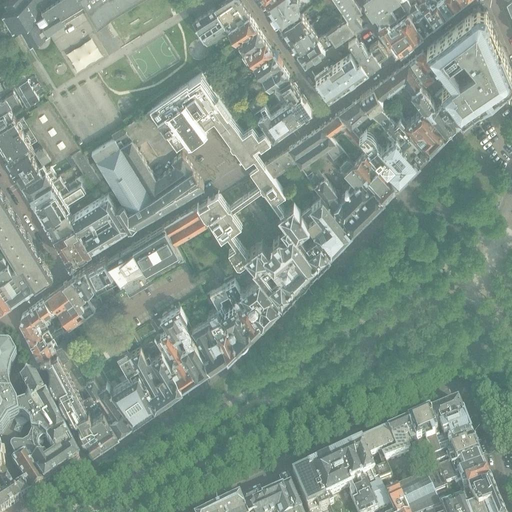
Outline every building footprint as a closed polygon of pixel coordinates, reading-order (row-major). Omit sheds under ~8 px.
[(86,9),(90,7),(101,24),(105,21),(139,0),(9,0),(7,2),(11,9),(5,14),(15,31),(18,35),(22,32),(25,30),(29,37),(28,37),(29,38),(30,37),(33,42),(32,43),(32,44),(33,43),(35,46),(38,44),(39,45),(41,47),(44,47),(46,47),(48,46),(50,44),(51,42),(51,40),(51,37),(50,35),(50,34),(57,29),(70,21),(69,19),(72,18),(79,13),(86,9)] [(221,17),(243,3),(240,0),(226,0),(214,8),(221,17)] [(299,0),(266,0),(265,1),(281,26),(301,13),(296,5),(298,4),(299,0)] [(338,4),(336,1),(335,0),(325,0),(332,9),(338,4)] [(356,13),(361,10),(354,0),(337,0),(336,1),(338,4),(346,16),(354,28),(355,29),(362,24),(355,14),(356,13)] [(387,9),(381,0),(364,0),(367,3),(365,5),(373,18),(387,9)] [(400,0),(381,0),(387,9),(391,6),(400,0)] [(423,33),(400,0),(391,6),(398,17),(413,41),(423,33)] [(433,25),(418,2),(416,0),(400,0),(423,33),(433,25)] [(447,14),(438,0),(437,1),(436,0),(420,0),(418,2),(433,25),(446,14),(447,14)] [(452,10),(446,0),(438,0),(447,14),(452,10)] [(459,4),(455,0),(446,0),(452,10),(459,4)] [(228,28),(250,14),(243,3),(221,17),(228,28)] [(398,17),(391,6),(387,9),(373,18),(378,25),(379,25),(385,21),(389,18),(391,22),(398,17)] [(228,28),(221,17),(214,8),(193,21),(206,41),(207,43),(228,28)] [(511,71),(511,68),(506,59),(501,46),(491,21),(486,9),(478,8),(427,46),(422,51),(437,69),(442,76),(448,83),(442,88),(448,95),(464,116),(474,108),(480,103),(480,104),(488,99),(490,102),(491,102),(491,101),(494,99),(498,97),(498,96),(496,93),(504,88),(503,88),(509,84),(511,82),(511,80),(511,71)] [(290,38),(310,24),(302,12),(301,13),(281,26),(290,38)] [(238,40),(258,26),(250,14),(228,28),(236,41),(238,40)] [(336,41),(343,37),(354,28),(346,16),(319,36),(298,51),(306,63),(336,41)] [(413,41),(398,17),(391,22),(389,18),(385,21),(379,25),(385,35),(397,53),(401,51),(413,41)] [(298,51),(319,36),(310,24),(290,38),(298,51)] [(245,51),(265,38),(258,26),(238,40),(245,51)] [(378,62),(379,61),(386,56),(385,54),(385,53),(386,52),(378,40),(367,48),(363,42),(361,42),(360,42),(356,36),(347,42),(349,44),(345,46),(349,52),(353,50),(358,57),(362,61),(369,71),(379,63),(378,62)] [(339,46),(346,41),(343,37),(336,41),(339,46)] [(254,63),(273,50),(265,38),(245,51),(246,52),(242,54),(247,62),(251,59),(254,63)] [(262,75),(281,62),(273,50),(254,63),(262,75)] [(437,69),(422,51),(415,56),(432,75),(436,71),(437,69)] [(369,71),(362,61),(358,57),(355,59),(351,54),(341,60),(356,80),(369,71)] [(432,75),(415,56),(406,62),(422,79),(425,83),(435,78),(432,75)] [(356,80),(341,60),(328,69),(342,89),(343,89),(356,80)] [(270,87),(289,74),(281,62),(262,75),(270,87)] [(422,79),(406,62),(373,87),(382,98),(387,94),(388,95),(404,82),(411,91),(417,87),(416,86),(420,82),(422,79)] [(15,85),(35,74),(31,68),(30,66),(3,83),(6,89),(4,90),(5,92),(15,85)] [(342,89),(328,69),(316,78),(328,97),(329,98),(342,89)] [(228,233),(236,245),(240,242),(234,234),(243,227),(236,215),(236,211),(265,191),(267,192),(281,211),(284,208),(277,198),(285,192),(286,192),(284,190),(274,175),(266,162),(265,163),(261,157),(254,147),(260,143),(262,146),(271,139),(265,130),(259,135),(252,125),(243,132),(235,121),(238,119),(212,83),(210,85),(201,74),(202,73),(201,73),(189,81),(189,82),(180,88),(171,95),(170,95),(166,98),(162,101),(161,101),(161,102),(153,108),(177,144),(184,139),(186,143),(194,138),(204,131),(204,130),(211,125),(209,122),(214,117),(242,156),(244,158),(252,152),(257,160),(261,165),(253,171),(255,173),(261,183),(261,185),(231,206),(229,206),(221,194),(220,194),(218,191),(208,197),(210,200),(200,206),(211,222),(221,238),(222,238),(222,237),(228,233)] [(19,92),(38,80),(35,74),(15,85),(19,92)] [(313,110),(300,91),(291,76),(273,88),(281,98),(284,97),(287,101),(291,98),(303,117),(312,110),(313,110)] [(22,98),(42,87),(38,80),(19,92),(22,98)] [(453,123),(437,103),(436,106),(434,103),(435,102),(434,102),(435,102),(435,101),(434,101),(420,82),(416,86),(417,87),(411,91),(423,108),(425,106),(446,133),(453,123)] [(40,98),(37,94),(44,89),(42,87),(22,98),(27,105),(40,98)] [(390,113),(387,110),(383,106),(380,104),(384,101),(382,98),(373,87),(360,97),(371,111),(377,117),(379,118),(382,121),(390,113)] [(0,109),(8,104),(18,98),(13,90),(0,98),(0,109)] [(254,111),(265,103),(261,96),(259,94),(248,103),(254,111)] [(464,116),(448,95),(447,95),(447,96),(447,97),(442,101),(436,94),(434,96),(439,103),(437,103),(453,123),(456,124),(458,121),(463,116),(464,116)] [(419,161),(388,125),(382,121),(379,118),(377,117),(371,111),(360,97),(342,110),(355,125),(362,133),(399,181),(402,179),(401,178),(419,161)] [(303,117),(291,98),(287,101),(281,106),(293,124),(303,117)] [(79,147),(58,115),(51,104),(48,99),(22,115),(21,112),(16,116),(14,113),(0,121),(0,144),(8,158),(38,139),(46,151),(50,158),(54,163),(71,153),(79,147)] [(269,110),(265,103),(254,111),(258,116),(273,137),(283,130),(283,131),(284,130),(269,110)] [(293,124),(281,106),(279,103),(269,110),(284,130),(293,124)] [(0,121),(14,113),(8,104),(0,109),(0,121)] [(446,133),(425,106),(423,108),(407,121),(402,114),(396,105),(393,109),(429,151),(435,145),(446,133)] [(177,144),(153,108),(152,108),(150,109),(145,113),(144,113),(144,114),(138,117),(137,117),(132,121),(130,122),(127,124),(112,133),(114,137),(92,151),(97,159),(96,159),(96,160),(97,160),(108,178),(114,189),(127,209),(194,168),(183,152),(172,160),(175,165),(171,167),(170,167),(170,168),(156,178),(136,145),(147,139),(158,154),(166,152),(177,144)] [(429,151),(393,109),(391,110),(389,108),(387,110),(390,113),(382,121),(388,125),(419,161),(429,151)] [(399,181),(362,133),(355,125),(342,110),(322,124),(331,135),(332,134),(336,139),(342,134),(338,130),(341,127),(344,130),(346,132),(350,136),(349,136),(350,137),(358,145),(359,145),(361,147),(357,151),(361,155),(353,162),(383,197),(383,198),(384,197),(384,196),(399,181)] [(310,159),(326,149),(333,159),(344,150),(336,142),(331,135),(322,124),(288,148),(296,159),(301,165),(300,165),(307,174),(315,168),(315,165),(310,159)] [(15,170),(46,151),(38,139),(8,158),(13,166),(15,170)] [(97,160),(91,164),(79,147),(71,153),(78,163),(85,173),(94,187),(102,182),(108,178),(97,160)] [(274,175),(296,159),(288,148),(266,162),(274,175)] [(46,168),(43,162),(50,158),(46,151),(15,170),(18,174),(23,182),(46,168)] [(383,197),(353,162),(349,157),(345,151),(340,156),(344,160),(340,163),(341,165),(340,166),(355,182),(352,183),(350,185),(349,188),(348,188),(347,188),(346,188),(345,189),(345,190),(345,191),(345,192),(341,195),(343,197),(339,200),(335,195),(338,192),(317,166),(315,168),(307,174),(322,193),(351,229),(352,228),(383,197)] [(29,193),(52,179),(46,168),(23,182),(23,183),(27,189),(29,193)] [(204,182),(194,168),(127,209),(114,189),(109,192),(109,191),(100,197),(98,198),(98,199),(80,211),(74,214),(70,214),(68,209),(47,222),(54,234),(55,234),(56,237),(61,245),(63,248),(70,259),(73,260),(80,255),(80,256),(87,252),(88,251),(100,244),(129,226),(136,222),(186,193),(204,182)] [(36,204),(59,190),(59,189),(65,185),(59,177),(53,181),(52,179),(29,193),(32,197),(35,202),(35,203),(36,204)] [(68,203),(86,192),(81,184),(63,195),(59,190),(36,204),(40,210),(39,210),(42,214),(43,216),(44,217),(47,222),(68,209),(70,207),(68,203)] [(53,275),(0,189),(0,188),(0,234),(20,268),(33,290),(35,288),(36,288),(48,280),(47,279),(53,275)] [(351,229),(322,193),(321,194),(322,195),(310,204),(311,204),(306,209),(304,210),(333,249),(337,243),(337,244),(339,242),(342,239),(344,237),(351,229)] [(268,241),(263,244),(252,252),(240,242),(236,245),(233,247),(232,247),(232,248),(241,262),(244,262),(250,257),(255,264),(262,272),(276,288),(273,290),(277,294),(283,300),(286,297),(286,298),(297,287),(321,261),(322,262),(333,250),(333,249),(304,210),(297,199),(284,208),(281,211),(286,212),(285,213),(292,222),(288,226),(294,234),(290,237),(290,236),(290,237),(288,236),(285,236),(284,236),(278,240),(278,241),(278,243),(278,246),(277,246),(278,246),(274,249),(268,241)] [(211,222),(200,206),(198,203),(187,210),(196,225),(198,230),(203,227),(206,225),(211,222)] [(196,225),(187,210),(186,210),(176,216),(164,224),(175,243),(181,240),(184,238),(196,232),(198,230),(196,225)] [(185,260),(175,243),(164,224),(132,243),(153,278),(185,260)] [(154,280),(153,278),(132,243),(111,256),(108,258),(107,258),(118,277),(122,283),(127,293),(129,296),(134,293),(146,285),(154,280)] [(118,277),(107,258),(106,256),(96,261),(108,283),(118,277)] [(0,313),(2,312),(8,308),(11,306),(12,305),(15,302),(16,302),(17,301),(20,299),(21,298),(25,295),(26,295),(27,294),(30,292),(33,290),(20,268),(17,270),(12,273),(8,266),(8,265),(7,265),(5,262),(4,261),(3,258),(2,258),(1,258),(0,258),(0,313)] [(108,283),(96,261),(86,267),(94,286),(96,290),(108,283)] [(283,300),(277,294),(273,290),(276,288),(262,272),(255,264),(246,270),(235,278),(227,283),(233,292),(238,302),(254,329),(283,300)] [(89,290),(94,286),(86,267),(82,269),(77,273),(74,275),(73,276),(86,295),(90,300),(95,308),(103,302),(100,296),(99,295),(97,296),(92,299),(89,294),(90,292),(89,290)] [(84,304),(81,299),(86,295),(73,276),(63,283),(58,287),(47,295),(45,297),(53,308),(55,306),(64,320),(69,327),(85,315),(95,308),(90,300),(84,304)] [(210,292),(212,296),(217,306),(218,306),(239,344),(253,330),(254,329),(238,302),(225,309),(222,303),(223,303),(223,302),(223,301),(222,299),(225,296),(233,292),(227,283),(226,283),(210,292)] [(113,294),(108,297),(112,304),(117,301),(113,294)] [(53,308),(45,297),(37,303),(45,316),(47,314),(53,310),(52,308),(53,308)] [(45,316),(37,303),(28,309),(36,322),(42,318),(46,323),(51,320),(47,314),(45,316)] [(195,343),(183,321),(188,318),(180,306),(161,317),(168,329),(196,377),(213,365),(208,355),(204,358),(195,343)] [(239,344),(218,306),(217,306),(207,311),(210,316),(230,354),(238,345),(239,344)] [(36,322),(28,309),(22,313),(20,322),(21,322),(25,331),(36,322)] [(230,354),(210,316),(195,325),(191,327),(195,334),(199,340),(197,341),(200,345),(201,344),(208,355),(213,365),(229,354),(230,354)] [(30,339),(48,329),(46,325),(41,327),(40,328),(36,322),(25,331),(30,339)] [(34,348),(58,335),(62,332),(67,340),(75,335),(69,327),(64,331),(61,326),(54,331),(51,333),(48,329),(30,339),(34,348)] [(196,377),(168,329),(160,334),(163,339),(157,343),(162,352),(183,386),(196,377)] [(58,346),(56,340),(58,339),(58,336),(58,335),(34,348),(39,357),(42,355),(58,346)] [(83,400),(63,361),(70,357),(62,344),(58,346),(42,355),(44,359),(41,361),(43,365),(77,429),(80,428),(84,436),(86,440),(83,442),(90,454),(94,451),(93,449),(120,431),(94,392),(93,393),(83,400)] [(64,430),(47,398),(46,396),(45,396),(43,391),(43,390),(43,391),(40,386),(41,386),(40,385),(38,381),(37,380),(35,376),(35,375),(34,374),(33,374),(34,375),(32,376),(28,378),(26,379),(23,381),(22,381),(21,381),(20,381),(21,382),(21,383),(24,387),(23,387),(24,388),(26,392),(26,393),(27,393),(29,398),(29,399),(30,399),(29,400),(28,401),(27,402),(26,403),(26,404),(18,407),(12,396),(9,385),(9,380),(12,369),(17,358),(11,347),(9,346),(0,345),(0,435),(2,434),(9,424),(16,420),(17,421),(17,423),(18,425),(18,426),(22,428),(23,426),(24,424),(25,423),(27,421),(30,425),(32,434),(29,442),(23,445),(14,445),(12,446),(12,447),(11,448),(11,449),(12,451),(16,460),(26,454),(33,465),(32,466),(44,484),(79,460),(79,459),(64,431),(64,430)] [(183,386),(162,352),(151,358),(149,354),(146,355),(141,346),(129,353),(133,362),(136,360),(150,385),(146,388),(155,405),(166,397),(166,398),(172,393),(173,393),(183,386)] [(150,385),(136,360),(133,362),(129,353),(127,350),(117,356),(130,377),(113,388),(133,420),(155,405),(146,388),(150,385)] [(133,420),(113,388),(111,386),(110,387),(106,382),(101,385),(93,374),(92,375),(91,374),(87,378),(87,379),(85,381),(93,393),(94,392),(120,431),(120,430),(123,428),(123,429),(128,426),(127,424),(134,420),(133,420)] [(464,417),(462,412),(458,401),(430,413),(436,428),(464,418),(464,417)] [(436,428),(430,413),(409,422),(416,441),(424,438),(427,443),(440,438),(436,428)] [(464,418),(436,428),(440,438),(445,436),(448,443),(471,434),(464,418)] [(430,474),(425,462),(416,441),(409,422),(389,432),(396,448),(382,454),(386,463),(410,455),(416,473),(425,469),(427,475),(430,474)] [(396,448),(389,432),(363,443),(370,460),(378,456),(382,466),(381,467),(382,469),(375,472),(380,482),(392,478),(385,463),(386,463),(382,454),(396,448)] [(439,452),(448,448),(449,450),(474,441),(471,434),(448,443),(445,436),(440,438),(427,443),(424,438),(416,441),(425,462),(441,456),(439,452)] [(450,468),(480,456),(477,449),(474,441),(449,450),(450,452),(441,456),(425,462),(430,474),(433,473),(431,467),(447,460),(449,465),(450,468)] [(380,482),(375,472),(370,460),(363,443),(352,448),(366,476),(370,484),(374,482),(376,484),(368,487),(380,511),(390,506),(385,493),(380,482)] [(28,495),(29,494),(22,483),(18,486),(14,488),(8,478),(7,479),(5,477),(0,479),(0,466),(1,465),(4,466),(5,464),(2,463),(3,458),(6,457),(5,456),(2,456),(0,452),(0,451),(1,449),(0,448),(0,511),(1,511),(14,504),(20,500),(21,500),(22,499),(25,497),(27,496),(28,495)] [(380,511),(368,487),(365,480),(363,480),(362,478),(363,478),(363,477),(366,476),(352,448),(337,455),(350,484),(356,481),(357,483),(360,482),(362,487),(353,491),(350,492),(349,495),(356,511),(376,511),(379,511),(380,511)] [(44,484),(32,466),(33,465),(26,454),(16,460),(13,461),(12,463),(25,481),(22,483),(29,494),(44,484)] [(350,484),(337,455),(328,459),(319,463),(308,468),(329,507),(334,505),(330,498),(349,489),(350,492),(353,491),(350,484)] [(457,484),(453,475),(483,464),(480,456),(450,468),(449,465),(438,470),(439,472),(427,478),(434,494),(457,485),(457,484)] [(486,472),(483,464),(453,475),(457,484),(486,472)] [(329,507),(308,468),(293,476),(310,511),(319,511),(329,508),(329,507)] [(464,492),(490,482),(486,472),(457,484),(457,485),(461,483),(464,492)] [(426,511),(437,507),(438,510),(441,509),(439,503),(434,494),(427,478),(426,478),(425,476),(396,488),(407,511),(426,511)] [(302,511),(288,478),(280,482),(283,489),(273,493),(263,498),(260,491),(249,496),(241,500),(240,501),(244,511),(302,511)] [(502,511),(490,482),(464,492),(461,493),(464,501),(471,498),(475,511),(480,511),(491,507),(492,511),(502,511)] [(407,511),(396,488),(385,493),(390,506),(393,511),(407,511)] [(492,511),(491,507),(480,511),(475,511),(471,498),(464,501),(466,506),(467,511),(492,511)] [(244,511),(240,501),(228,506),(216,511),(244,511)]
